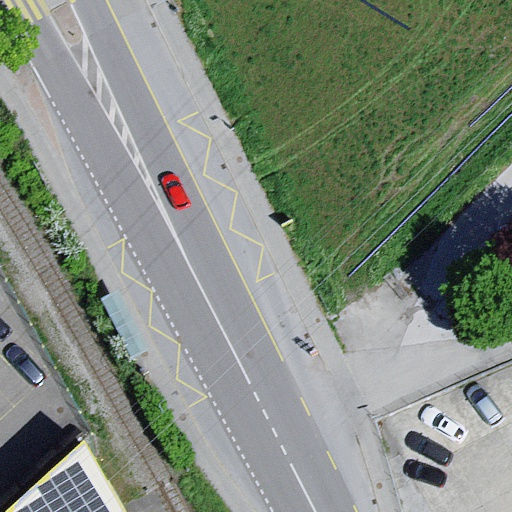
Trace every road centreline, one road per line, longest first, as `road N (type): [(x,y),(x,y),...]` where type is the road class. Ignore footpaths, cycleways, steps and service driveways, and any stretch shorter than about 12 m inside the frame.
road 1 (motorway): [(0,362),(384,0)]
road 2 (secondary): [(318,511),(154,194)]
road 3 (secondary): [(18,0),(154,194)]
road 4 (motorway): [(152,0),(0,164)]
road 5 (secondary): [(154,194),(102,0)]
